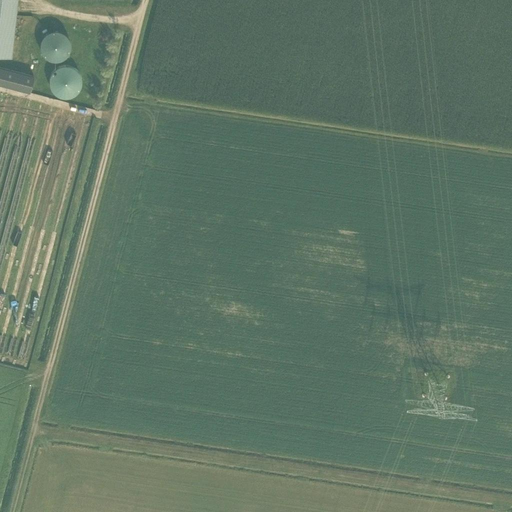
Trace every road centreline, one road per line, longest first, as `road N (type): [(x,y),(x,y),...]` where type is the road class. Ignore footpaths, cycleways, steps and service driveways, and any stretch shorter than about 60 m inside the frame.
road 1 (track): [(13,511),(144,0)]
road 2 (track): [(34,431),(511,501)]
